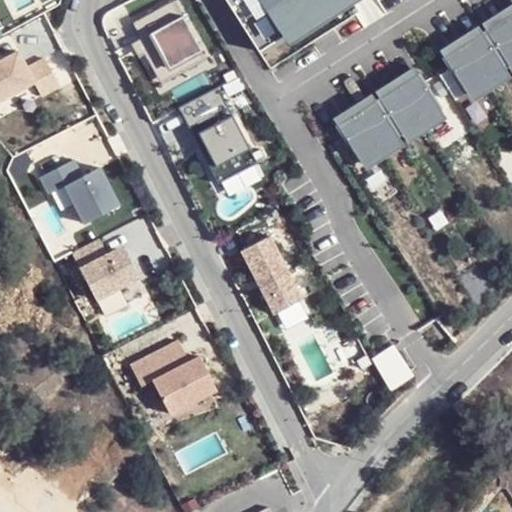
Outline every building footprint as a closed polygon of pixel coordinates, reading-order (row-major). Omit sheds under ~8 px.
[(227,0),(258,45),(328,0),(227,0)] [(511,0),(437,47),(469,96),(511,69),(511,0)] [(203,52),(174,3),(133,27),(142,43),(138,45),(158,79),(203,52)] [(203,52),(158,79),(163,88),(208,61),(203,52)] [(18,53),(0,62),(0,102),(34,84),(41,98),(59,88),(45,60),(27,70),(18,53)] [(410,63),(331,114),(364,163),(443,113),(410,63)] [(217,89),(177,110),(188,130),(193,127),(203,147),(198,150),(216,185),(256,165),(217,89)] [(188,130),(198,150),(203,147),(193,127),(188,130)] [(39,180),(48,196),(64,188),(83,226),(118,208),(99,171),(81,179),(73,162),(39,180)] [(241,255),(273,318),(302,303),(270,240),(241,255)] [(97,242),(71,255),(95,303),(138,280),(125,255),(117,252),(106,258),(97,242)] [(177,344),(129,369),(140,390),(151,384),(168,417),(215,393),(198,360),(188,365),(177,344)]
